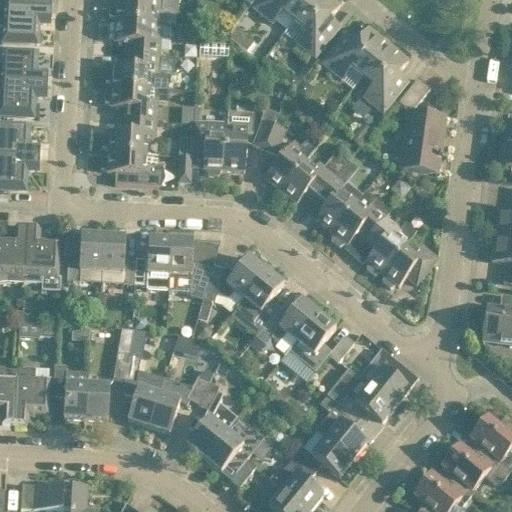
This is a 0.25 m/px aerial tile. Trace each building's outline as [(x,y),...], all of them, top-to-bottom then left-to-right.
[(0,0),(0,11),(51,14),(52,2),(40,1),(39,0),(0,0)] [(162,0),(128,0),(128,4),(116,3),(116,6),(109,8),(109,19),(115,22),(115,25),(161,26),(153,25),(154,14),(162,14),(162,0)] [(243,0),(243,3),(250,9),(256,0),(243,0)] [(282,14),(294,24),(313,0),(262,0),(254,11),(272,26),(282,14)] [(329,0),(313,0),(294,24),(306,34),(296,46),(315,61),(337,34),(326,26),(340,9),(329,0)] [(0,11),(0,29),(3,29),(3,44),(18,45),(38,46),(39,26),(51,27),(51,14),(0,11)] [(188,16),(187,28),(199,28),(199,17),(188,16)] [(127,46),(126,58),(159,59),(161,26),(115,25),(114,45),(127,46)] [(235,30),(227,41),(236,48),(245,38),(235,30)] [(351,70),(363,80),(388,48),(368,32),(354,48),(344,40),(322,67),(341,83),(351,70)] [(199,46),(199,59),(227,60),(228,47),(199,46)] [(388,48),(363,80),(374,89),(364,101),(383,116),(405,90),(395,81),(408,64),(388,48)] [(0,67),(0,85),(47,88),(48,76),(36,75),(37,54),(2,52),(2,67),(0,67)] [(126,58),(126,59),(125,70),(112,69),(112,72),(106,74),(106,84),(111,87),(111,90),(150,92),(168,93),(168,79),(158,79),(159,59),(126,58)] [(289,78),(283,85),(293,94),(302,83),(294,77),(289,78)] [(304,82),(294,94),(304,102),(312,93),(311,88),(304,82)] [(418,82),(398,106),(404,111),(415,112),(431,92),(418,82)] [(47,100),(47,88),(0,85),(0,118),(14,119),(34,120),(35,100),(47,100)] [(110,111),(122,111),(122,123),(156,125),(157,104),(149,104),(150,92),(111,90),(111,93),(105,95),(104,105),(110,108),(110,111)] [(263,124),(253,148),(264,153),(274,128),(279,118),(267,113),(263,124)] [(227,127),(224,174),(245,175),(247,138),(253,138),(253,137),(252,137),(253,122),(253,118),(227,116),(227,127)] [(411,116),(408,116),(401,171),(437,176),(439,162),(441,162),(442,158),(440,158),(445,121),(411,116)] [(108,153),(108,155),(146,157),(147,145),(155,145),(156,125),(122,123),(121,135),(109,135),(109,138),(103,140),(102,150),(108,153)] [(511,125),(509,125),(506,147),(504,147),(501,168),(511,169),(511,125)] [(0,159),(39,161),(40,149),(28,148),(29,128),(9,127),(0,126),(0,159)] [(221,174),(224,174),(227,127),(193,126),(192,159),(204,160),(203,173),(206,173),(208,179),(219,180),(221,174)] [(286,133),(274,128),(264,153),(276,158),(286,133)] [(359,128),(353,136),(360,142),(367,135),(359,128)] [(264,181),(280,194),(305,164),(295,157),(300,150),(293,145),(264,181)] [(102,159),(101,172),(107,175),(107,176),(115,177),(119,177),(119,187),(115,187),(115,188),(162,191),(163,170),(156,170),(145,169),(146,157),(108,155),(108,157),(102,159)] [(39,161),(0,159),(0,192),(26,194),(27,173),(39,174),(39,161)] [(179,160),(179,166),(178,186),(191,187),(192,160),(179,160)] [(314,172),(305,164),(280,194),(297,207),(305,198),(314,205),(335,179),(319,166),(314,172)] [(356,206),(348,200),(353,193),(345,187),(335,179),(314,205),(315,206),(323,212),(315,222),(331,236),(356,206)] [(365,246),(386,220),(390,216),(365,195),(356,206),(331,236),(333,237),(331,243),(340,251),(346,247),(348,249),(356,239),(364,246),(365,246)] [(496,238),(511,240),(511,213),(499,211),(496,238)] [(382,277),(407,247),(417,235),(407,227),(402,233),(386,220),(365,246),(366,247),(374,254),(366,264),(369,266),(366,272),(375,279),(380,275),(382,277)] [(6,285),(24,286),(27,232),(14,231),(14,243),(0,242),(0,285),(4,285),(6,285)] [(39,232),(27,232),(24,286),(42,287),(42,279),(57,280),(58,265),(59,245),(39,245),(39,232)] [(511,240),(496,238),(492,265),(511,267),(509,287),(511,287),(511,240)] [(103,240),(81,239),(80,260),(68,259),(67,285),(101,287),(103,240)] [(101,287),(135,288),(136,262),(124,262),(125,241),(103,240),(101,287)] [(168,294),(169,278),(171,243),(149,242),(148,263),(136,262),(135,288),(147,289),(146,293),(168,294)] [(193,244),(171,243),(169,278),(168,294),(191,295),(193,244)] [(396,288),(399,290),(407,280),(416,287),(416,288),(438,262),(422,250),(421,249),(416,255),(407,247),(382,277),(384,279),(382,285),(391,292),(396,288)] [(266,275),(248,261),(235,277),(227,287),(222,283),(224,273),(213,270),(205,295),(203,303),(209,305),(216,307),(220,309),(231,317),(236,311),(241,305),(243,302),(266,275)] [(194,291),(205,295),(213,270),(201,266),(201,267),(197,280),(194,291)] [(262,333),(279,312),(270,305),(283,289),(281,288),(283,283),(271,273),(267,276),(266,275),(243,302),(241,305),(236,311),(253,325),(247,333),(256,340),(262,333)] [(508,312),(488,309),(482,353),(483,353),(484,345),(511,348),(511,300),(509,300),(508,312)] [(285,359),(289,354),(318,318),(301,304),(288,320),(279,312),(262,333),(256,340),(267,349),(273,341),(279,346),(275,351),(285,359)] [(23,316),(22,326),(31,327),(32,321),(28,316),(23,316)] [(321,320),(318,318),(289,354),(289,355),(315,376),(328,359),(332,356),(331,355),(322,348),(336,332),(333,330),(334,326),(324,318),(321,320)] [(133,320),(133,332),(144,333),(145,325),(141,321),(133,320)] [(19,326),(18,340),(39,341),(39,340),(40,328),(40,327),(31,327),(22,326),(19,326)] [(194,331),(194,337),(199,343),(206,342),(211,335),(209,329),(201,326),(194,331)] [(55,341),(56,329),(40,328),(39,340),(55,341)] [(113,383),(125,385),(129,359),(131,349),(133,333),(121,333),(117,357),(113,383)] [(338,367),(341,362),(354,347),(345,339),(331,355),(332,356),(328,359),(338,367)] [(196,357),(199,344),(178,340),(176,353),(196,357)] [(241,357),(226,344),(218,354),(233,367),(241,357)] [(381,373),(368,389),(395,411),(409,394),(401,387),(410,377),(381,353),(372,365),(381,373)] [(141,361),(129,359),(125,385),(136,386),(141,361)] [(17,373),(14,427),(27,428),(27,416),(48,417),(49,397),(50,382),(48,382),(49,372),(35,371),(35,374),(17,373)] [(2,427),(14,427),(17,373),(0,372),(0,414),(3,415),(2,427)] [(63,422),(86,423),(88,388),(66,387),(66,375),(54,374),(53,400),(65,401),(63,422)] [(125,385),(122,399),(135,402),(133,405),(127,424),(149,431),(159,397),(164,383),(138,375),(136,386),(125,385)] [(190,404),(197,408),(209,385),(199,379),(192,391),(186,402),(190,404)] [(337,408),(358,425),(365,415),(381,429),(395,411),(368,389),(359,382),(337,408)] [(159,397),(149,431),(170,438),(174,423),(180,407),(186,410),(190,404),(186,402),(192,391),(164,383),(159,397)] [(226,434),(237,421),(237,420),(236,421),(219,408),(222,404),(220,403),(218,407),(213,404),(218,394),(220,391),(209,385),(197,408),(208,414),(205,419),(208,421),(187,448),(204,462),(226,434)] [(110,389),(88,388),(86,423),(108,424),(110,389)] [(282,396),(276,403),(286,411),(294,401),(288,396),(282,396)] [(325,442),(353,464),(367,447),(350,434),(358,425),(337,408),(316,434),(325,442)] [(511,452),(511,422),(507,418),(506,419),(510,422),(503,431),(487,419),(469,441),(482,451),(482,450),(501,466),(502,465),(511,452)] [(237,421),(204,462),(221,476),(234,460),(243,467),(247,463),(260,447),(263,443),(237,422),(238,421),(237,421)] [(263,443),(260,447),(269,455),(276,447),(267,439),(263,443)] [(295,461),(315,477),(322,468),(338,481),(353,464),(325,442),(311,459),(302,451),(295,461)] [(441,469),(453,479),(454,479),(473,494),(484,480),(493,488),(500,487),(511,474),(503,467),(502,465),(501,466),(482,450),(482,451),(474,460),(459,447),(441,469)] [(315,477),(295,461),(280,479),(273,479),(269,484),(282,495),(303,511),(313,511),(324,500),(307,486),(315,477)] [(243,467),(230,483),(240,491),(256,471),(247,463),(243,467)] [(461,511),(469,503),(475,495),(473,494),(454,479),(453,479),(446,488),(441,485),(430,476),(413,498),(425,507),(420,511),(461,511)] [(86,511),(87,491),(34,489),(34,490),(24,489),(24,488),(22,488),(21,508),(20,511),(86,511)] [(303,511),(282,495),(269,511),(265,508),(261,511),(303,511)]
